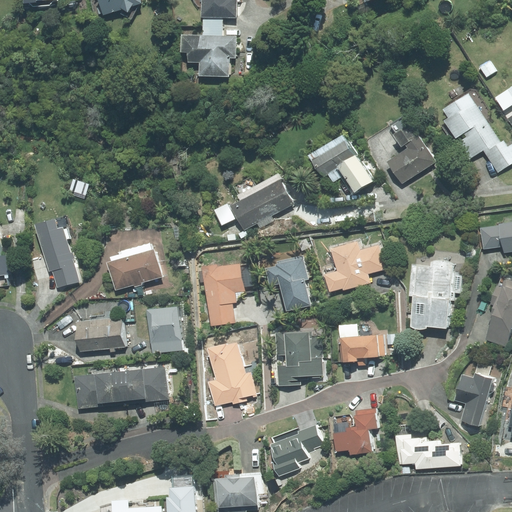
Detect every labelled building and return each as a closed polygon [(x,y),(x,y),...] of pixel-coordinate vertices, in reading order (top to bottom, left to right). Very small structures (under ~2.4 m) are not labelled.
[(101,0),(106,16),(129,9),(137,12),(140,6),(149,3),(147,0),(101,0)] [(204,0),(205,17),(242,18),(242,0),(204,0)] [(203,19),(203,10),(192,10),(192,19),(203,19)] [(241,58),(241,36),(186,35),(186,52),(193,53),(193,61),(204,62),(204,76),(235,76),(235,58),(241,58)] [(494,69),(491,64),(484,68),(488,73),(494,69)] [(247,88),(257,85),(255,79),(245,82),(247,88)] [(450,118),(445,121),(456,139),(465,134),(467,137),(458,143),(469,160),(484,151),(498,173),(511,164),(511,144),(508,147),(504,141),(501,143),(471,94),(445,110),(450,118)] [(388,157),(403,182),(438,159),(412,119),(393,130),(402,143),(406,141),(408,144),(388,157)] [(356,192),(375,180),(347,137),(313,159),(325,177),(340,167),(356,192)] [(246,228),(295,201),(280,174),(231,201),(246,228)] [(94,183),(79,179),(75,192),(83,195),(85,191),(91,193),(94,183)] [(57,226),(54,216),(34,222),(49,271),(52,270),(58,288),(80,282),(67,238),(70,237),(66,225),(63,226),(63,224),(57,226)] [(229,230),(240,224),(236,216),(224,222),(229,230)] [(504,252),(511,250),(511,220),(500,222),(500,223),(481,226),(485,248),(504,245),(504,252)] [(0,276),(10,275),(5,223),(0,223),(0,276)] [(246,229),(240,233),(243,238),(249,235),(246,229)] [(368,273),(386,267),(379,242),(359,248),(357,239),(331,246),(337,269),(325,273),(330,291),(344,288),(344,290),(371,282),(368,273)] [(116,289),(164,275),(155,246),(108,260),(116,289)] [(311,302),(305,277),(309,276),(303,253),(275,260),(275,262),(265,264),(269,283),(280,280),(287,308),(288,308),(289,314),(311,309),(310,303),(311,302)] [(201,263),(211,327),(236,323),(233,301),(236,301),(235,291),(244,289),(240,260),(218,263),(217,261),(201,263)] [(462,293),(464,272),(453,271),(454,269),(432,267),(432,264),(418,262),(412,323),(448,327),(451,301),(454,301),(455,293),(462,293)] [(486,340),(508,348),(511,336),(511,278),(505,276),(502,285),(498,284),(491,303),(494,304),(491,312),(496,314),(486,340)] [(147,307),(151,342),(181,339),(177,304),(147,307)] [(79,320),(82,351),(128,346),(124,315),(79,320)] [(278,386),(300,385),(300,380),(308,379),(308,378),(320,377),(320,376),(323,375),(321,335),(313,336),(312,330),(275,332),(276,355),(285,354),(285,364),(277,364),(278,386)] [(367,355),(387,354),(385,332),(342,335),(344,361),(360,359),(361,364),(368,364),(367,355)] [(396,333),(388,334),(389,344),(397,344),(396,333)] [(208,380),(215,406),(247,397),(246,396),(253,394),(254,397),(258,396),(251,371),(245,372),(236,338),(225,341),(225,340),(206,345),(215,377),(208,380)] [(121,367),(125,402),(170,397),(166,362),(121,367)] [(79,407),(125,402),(121,367),(75,372),(79,407)] [(494,382),(496,378),(479,373),(477,378),(465,375),(457,401),(469,404),(464,421),(482,426),(491,394),(494,392),(496,386),(494,382)] [(381,427),(378,408),(358,411),(358,414),(355,414),(356,425),(347,426),(348,431),(336,433),(338,452),(351,450),(351,454),(374,451),(371,428),(381,427)] [(325,445),(317,423),(299,430),(300,432),(271,442),(277,458),(274,460),(279,475),(301,466),(299,461),(311,457),(310,454),(318,451),(316,448),(325,445)] [(412,436),(412,434),(397,434),(397,450),(402,449),(403,464),(417,463),(418,468),(462,465),(460,442),(452,443),(451,442),(439,443),(439,438),(428,439),(428,437),(422,437),(422,435),(412,436)] [(401,473),(411,472),(410,465),(400,466),(401,473)] [(260,494),(259,473),(215,475),(217,511),(220,511),(261,510),(261,502),(267,502),(267,493),(260,494)] [(174,511),(196,511),(194,483),(169,485),(170,507),(174,507),(174,511)] [(111,511),(163,511),(163,503),(111,506),(111,511)]
